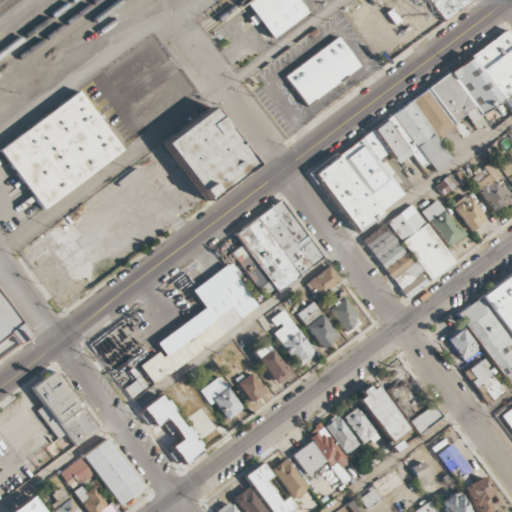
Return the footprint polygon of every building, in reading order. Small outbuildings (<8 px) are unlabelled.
[(269,38),(304,14),(294,0),(249,0),(250,1),(243,6),(255,23),(258,22),(269,38)] [(353,231),(403,197),(378,160),(388,153),(395,164),(410,154),(420,168),(427,163),(434,172),(451,161),(435,138),(466,117),(469,121),(511,91),(511,38),(508,33),(311,169),(353,231)] [(358,66),(336,36),(283,76),(305,106),(358,66)] [(119,149),(76,91),(0,147),(0,153),(41,208),(119,149)] [(210,107),(161,143),(203,200),(252,164),(210,107)] [(511,155),(497,167),(511,186),(511,155)] [(473,186),(495,214),(510,202),(495,182),(501,177),(489,162),(482,168),(487,175),(473,186)] [(438,192),(444,188),(446,191),(455,186),(450,175),(434,184),(438,192)] [(470,231),(485,219),(465,194),(450,206),(470,231)] [(322,258),(280,200),(233,234),(267,282),(258,288),(263,296),(274,288),(276,291),(322,258)] [(444,248),(461,238),(438,200),(421,210),(444,248)] [(453,264),(412,204),(385,223),(362,239),(404,301),(429,284),(427,282),(453,264)] [(87,290),(80,280),(70,286),(50,256),(31,268),(57,309),(87,290)] [(204,309),(154,343),(160,351),(139,366),(151,383),(258,310),(227,265),(191,289),(204,309)] [(304,284),(316,299),(339,281),(328,266),(304,284)] [(511,273),(456,311),(507,386),(511,383),(511,273)] [(326,308),(342,331),(358,320),(342,297),(326,308)] [(297,311),(318,349),(336,340),(315,302),(297,311)] [(315,354),(281,310),(269,320),(276,329),(271,332),(298,367),(315,354)] [(464,364),(479,353),(461,328),(446,339),(464,364)] [(252,352),(274,385),(288,376),(265,343),(252,352)] [(481,359),(462,372),(484,405),(503,392),(481,359)] [(57,439),(64,434),(73,446),(97,429),(54,370),(29,388),(42,406),(36,411),(57,439)] [(264,394),(251,373),(236,382),(249,403),(264,394)] [(199,391),(209,405),(213,402),(226,420),(242,409),(218,377),(199,391)] [(374,384),(357,395),(388,443),(405,431),(374,384)] [(180,441),(166,449),(178,467),(200,453),(163,394),(139,410),(150,427),(165,418),(180,441)] [(441,418),(432,404),(407,420),(417,435),(441,418)] [(511,405),(498,416),(511,434),(511,405)] [(342,418),(364,446),(377,436),(356,408),(342,418)] [(323,426),(345,455),(358,445),(336,416),(323,426)] [(93,472),(117,506),(142,489),(106,438),(58,473),(70,489),(93,472)] [(305,476),(324,462),(309,442),(291,455),(305,476)] [(468,473),(454,444),(441,450),(469,511),(489,511),(486,506),(495,502),(482,476),(468,482),(464,474),(468,473)] [(269,470),(291,500),(306,489),(284,459),(269,470)] [(419,488),(432,482),(422,462),(410,467),(419,488)] [(265,481),(270,477),(261,463),(243,475),(267,511),(287,511),(293,508),(286,497),(279,502),(265,481)] [(112,511),(92,486),(84,492),(79,486),(71,493),(85,511),(112,511)] [(79,511),(61,487),(50,495),(55,502),(49,506),(53,511),(79,511)] [(263,511),(250,487),(233,496),(242,511),(263,511)] [(380,500),(373,489),(358,498),(364,509),(380,500)] [(466,511),(460,493),(440,500),(443,511),(466,511)] [(42,511),(31,496),(8,511),(42,511)] [(212,511),(236,511),(230,501),(212,511)] [(413,509),(414,511),(436,511),(432,502),(413,509)]
